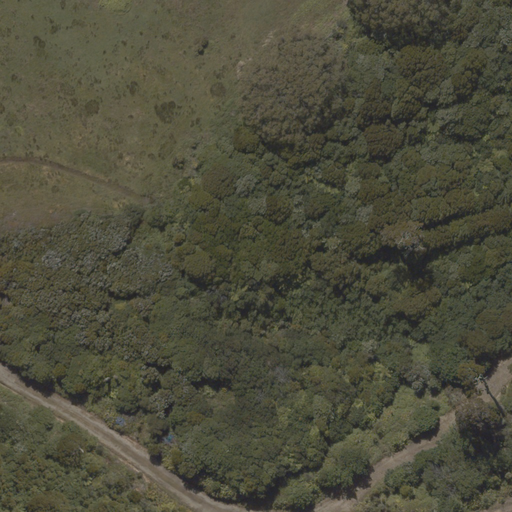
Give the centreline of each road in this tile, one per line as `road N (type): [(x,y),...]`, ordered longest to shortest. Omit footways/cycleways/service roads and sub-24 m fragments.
road 1 (track): [(221,511),(0,369)]
road 2 (track): [(511,366),(328,511)]
